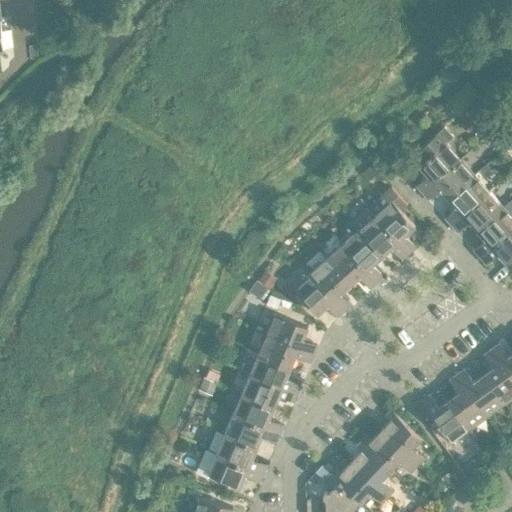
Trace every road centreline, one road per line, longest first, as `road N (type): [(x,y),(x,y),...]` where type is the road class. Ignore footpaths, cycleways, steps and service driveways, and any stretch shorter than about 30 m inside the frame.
road 1 (residential): [(289,511),(288,463),(300,433),(335,393),(365,363),(401,364),(496,294)]
road 2 (residential): [(406,186),(496,294)]
